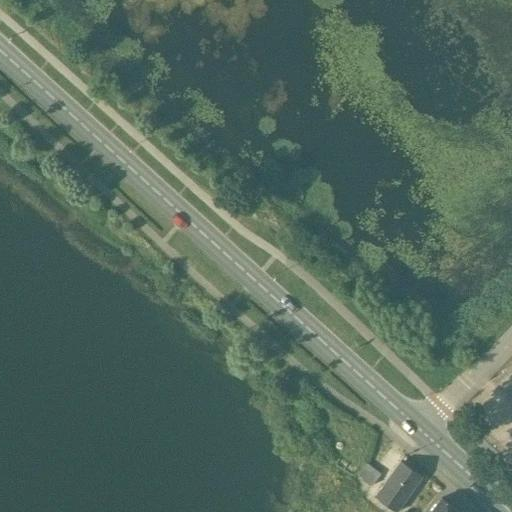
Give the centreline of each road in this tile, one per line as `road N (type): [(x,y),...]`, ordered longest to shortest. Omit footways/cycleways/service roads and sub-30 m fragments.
road 1 (secondary): [(417,428),(0,51)]
road 2 (residential): [(417,428),(511,335)]
road 3 (secondary): [(510,511),(417,428)]
